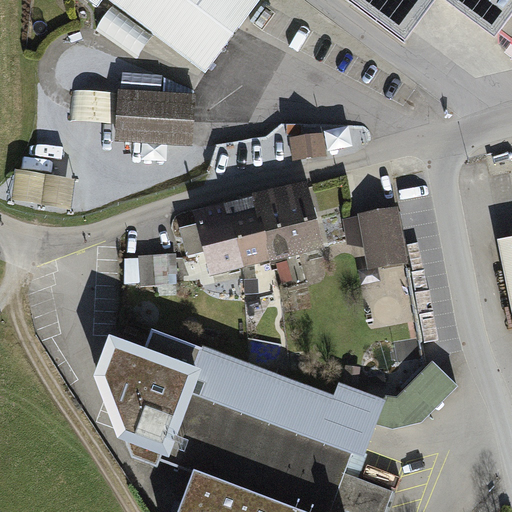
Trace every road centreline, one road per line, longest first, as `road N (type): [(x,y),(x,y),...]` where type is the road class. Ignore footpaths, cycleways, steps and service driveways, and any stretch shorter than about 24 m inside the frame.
road 1 (residential): [(0,224),(41,246),(224,190),(511,125)]
road 2 (track): [(13,294),(19,326),(50,386),(136,511)]
road 3 (unknown): [(511,93),(370,0)]
